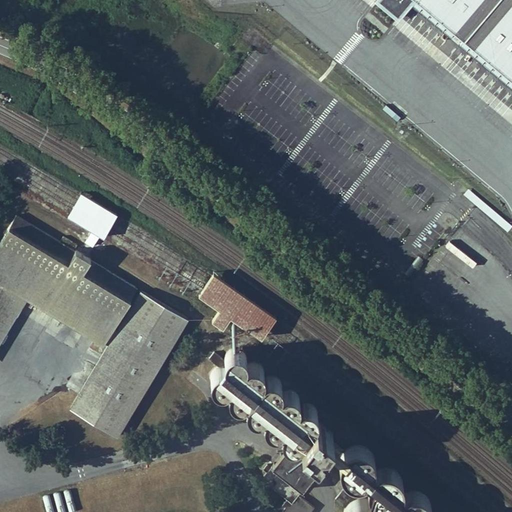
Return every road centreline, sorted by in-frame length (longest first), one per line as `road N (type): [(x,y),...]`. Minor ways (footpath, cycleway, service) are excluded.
road 1 (secondary): [(510,414),(95,97),(0,45)]
road 2 (unclassified): [(0,486),(223,432)]
